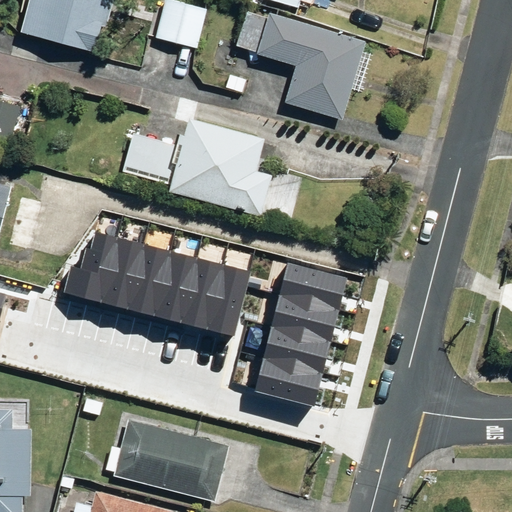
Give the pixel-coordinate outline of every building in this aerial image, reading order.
[(24,0),(16,36),(91,55),(97,27),(103,28),(110,0),(24,0)] [(261,0),(294,10),(296,0),(261,0)] [(152,40),(194,50),(203,11),(161,1),(152,40)] [(281,104),(338,121),(361,44),(244,9),(232,48),(253,53),(252,55),(292,67),(281,104)] [(223,88),(239,94),(244,80),(228,74),(223,88)] [(0,145),(9,147),(18,105),(0,101),(0,145)] [(165,193),(257,218),(268,178),(251,173),(260,141),(183,121),(177,147),(129,134),(119,173),(167,186),(165,193)] [(0,221),(8,190),(0,187),(0,221)] [(63,294),(235,337),(252,271),(96,231),(91,249),(86,248),(81,268),(71,266),(63,294)] [(255,391),(315,406),(348,278),(288,263),(255,391)] [(81,412),(97,416),(100,403),(84,399),(81,412)] [(0,511),(19,511),(19,498),(27,498),(28,432),(8,431),(8,412),(0,411),(0,511)] [(112,478),(212,503),(226,446),(126,421),(119,450),(110,447),(105,470),(113,473),(112,478)] [(60,488),(69,490),(72,479),(62,477),(60,488)] [(163,511),(92,493),(87,510),(72,506),(70,511),(163,511)]
